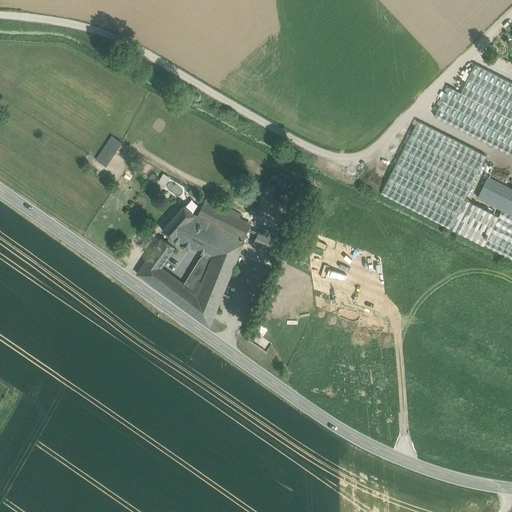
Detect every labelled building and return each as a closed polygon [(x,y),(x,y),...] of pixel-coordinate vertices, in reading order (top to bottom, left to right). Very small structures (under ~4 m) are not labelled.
[(511,82),(471,62),(433,116),(511,155),(511,82)] [(488,153),(417,117),(399,152),(470,189),(488,153)] [(111,137),(95,159),(106,166),(121,144),(111,137)] [(468,192),(406,160),(388,196),(450,228),(468,192)] [(511,187),(488,175),(477,197),(511,214),(511,187)] [(248,206),(252,194),(243,191),(239,203),(248,206)] [(246,217),(212,201),(210,205),(244,221),(246,217)] [(204,202),(197,216),(200,218),(203,219),(210,205),(204,202)] [(493,213),(476,204),(469,218),(486,226),(493,213)] [(195,215),(184,205),(162,230),(172,239),(173,239),(181,243),(200,218),(197,216),(195,215)] [(244,221),(210,205),(203,219),(245,239),(251,224),(244,221)] [(255,216),(248,213),(246,217),(244,221),(251,224),(255,216)] [(469,218),(462,214),(455,230),(480,243),(488,227),(486,226),(469,218)] [(203,219),(200,218),(181,243),(204,254),(212,258),(233,268),(245,239),(203,219)] [(255,244),(275,252),(283,235),(263,226),(255,244)] [(162,239),(137,274),(150,284),(161,268),(175,248),(162,239)] [(204,254),(200,259),(183,285),(184,285),(193,292),(197,280),(203,282),(212,258),(204,254)] [(203,282),(197,280),(193,292),(185,310),(209,327),(233,268),(212,258),(203,282)] [(177,280),(161,268),(150,284),(166,296),(177,280)] [(177,280),(166,296),(173,301),(184,285),(183,285),(177,280)] [(184,285),(173,301),(185,310),(193,292),(184,285)]
